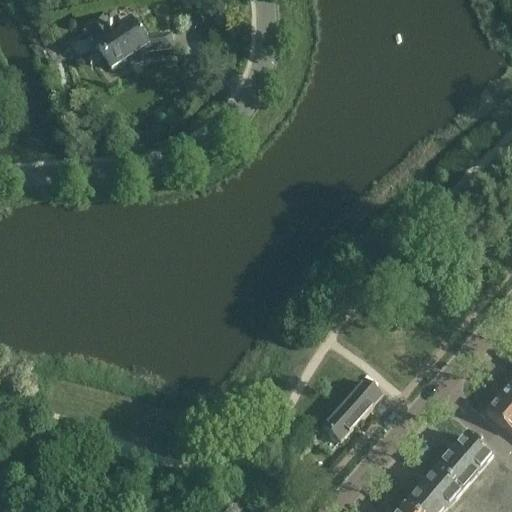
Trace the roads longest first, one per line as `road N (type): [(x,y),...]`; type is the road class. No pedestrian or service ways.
road 1 (residential): [(0,179),(153,168),(211,141),(246,104),(260,71),(263,0)]
road 2 (residential): [(437,392),(332,511)]
